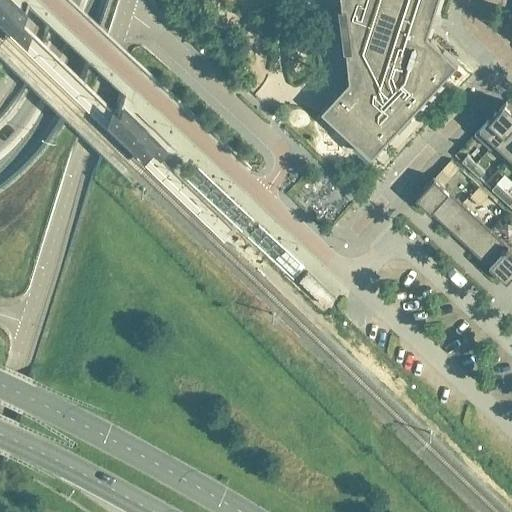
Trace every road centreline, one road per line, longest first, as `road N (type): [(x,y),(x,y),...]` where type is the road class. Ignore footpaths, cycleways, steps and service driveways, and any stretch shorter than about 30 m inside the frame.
road 1 (residential): [(328,259),(51,0)]
road 2 (primary): [(238,511),(0,385)]
road 3 (residential): [(395,240),(368,213),(511,62)]
road 4 (residential): [(357,283),(511,429)]
road 5 (secondary): [(0,169),(50,113),(94,0)]
road 6 (primary): [(0,435),(151,511)]
road 7 (secondary): [(71,0),(42,84),(0,140)]
road 8 (residential): [(511,347),(395,240)]
